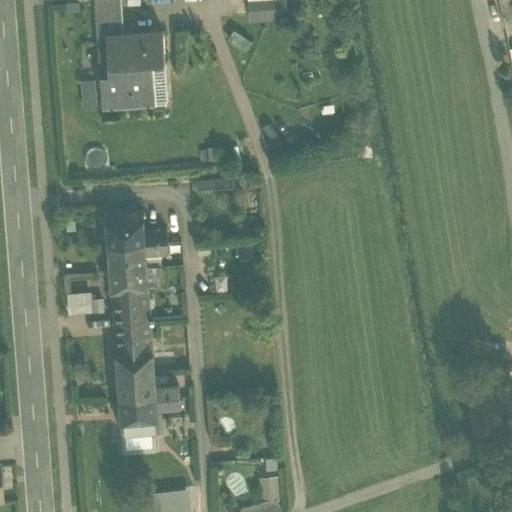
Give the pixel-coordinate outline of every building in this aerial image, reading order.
[(123,0),(98,0),(99,18),(124,16),(123,0)] [(250,0),(252,12),(288,10),(287,0),(250,0)] [(99,18),(100,30),(108,29),(125,28),(124,16),(99,18)] [(154,58),(166,58),(167,57),(164,26),(125,28),(108,29),(110,62),(154,58)] [(110,62),(108,29),(100,30),(103,71),(111,71),(110,62)] [(156,98),(154,58),(110,62),(111,71),(103,71),(105,101),(156,98)] [(154,58),(156,98),(166,97),(169,93),(166,58),(154,58)] [(233,171),(198,175),(199,184),(234,180),(233,171)] [(144,204),(107,207),(109,240),(145,237),(144,225),(145,225),(144,204)] [(168,223),(156,224),(157,236),(158,236),(169,236),(168,223)] [(145,225),(147,250),(159,249),(158,236),(157,236),(156,224),(145,225)] [(147,250),(145,225),(144,225),(145,237),(109,240),(111,263),(148,260),(147,250)] [(169,236),(158,236),(159,249),(170,248),(169,236)] [(148,260),(111,263),(115,317),(155,314),(155,312),(152,312),(149,277),(148,262),(148,260)] [(162,261),(148,262),(149,277),(163,276),(162,261)] [(89,284),(68,286),(69,305),(90,303),(89,284)] [(155,314),(115,317),(119,373),(156,370),(152,317),(155,317),(155,314)] [(159,405),(157,380),(156,370),(119,373),(121,395),(157,392),(158,405),(159,405)] [(180,378),(169,379),(170,391),(181,391),(180,378)] [(157,380),(159,405),(170,404),(169,391),(170,391),(169,379),(157,380)] [(499,381),(470,384),(475,431),(503,428),(499,381)] [(170,391),(169,391),(170,404),(182,403),(181,391),(170,391)] [(157,392),(121,395),(123,428),(157,426),(160,425),(159,405),(158,405),(157,392)] [(158,443),(157,426),(123,428),(125,446),(158,443)] [(284,504),(278,468),(262,471),(266,495),(245,499),(247,511),(284,504)] [(157,489),(160,510),(183,507),(180,486),(157,489)]
